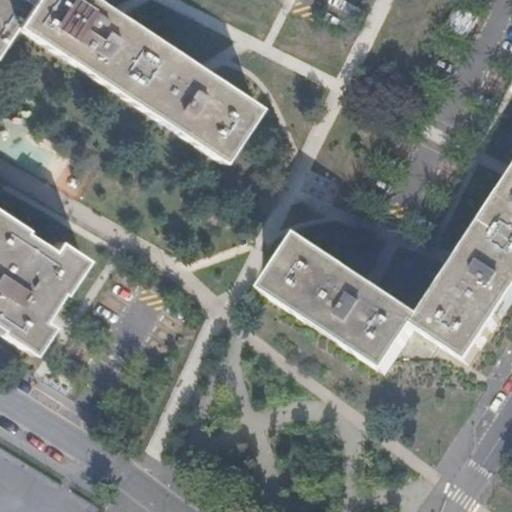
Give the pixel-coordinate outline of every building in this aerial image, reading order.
[(95,0),(29,0),(29,1),(27,0),(0,0),(0,43),(13,24),(220,159),(254,106),(202,71),(113,12),(95,0)] [(459,40),(474,18),(458,8),(443,29),(459,40)] [(263,293),(385,374),(416,330),(469,365),(511,299),(511,182),(458,265),(421,322),(369,287),(298,240),(263,293)] [(58,292),(60,293),(83,260),(52,240),(48,246),(23,231),(24,229),(0,212),(0,333),(29,352),(47,326),(38,321),(58,292)] [(386,511),(386,490),(368,491),(368,481),(325,483),(326,511),(386,511)]
